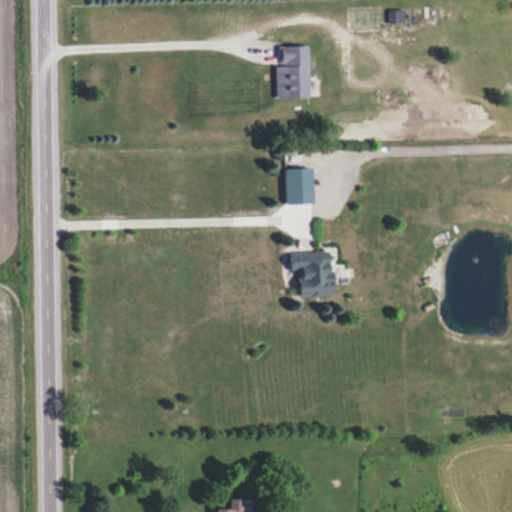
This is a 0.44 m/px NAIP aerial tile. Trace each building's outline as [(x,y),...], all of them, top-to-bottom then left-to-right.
[(387,11),(387,23),(402,22),(402,10),(387,11)] [(273,99),(307,98),(305,45),(276,46),(276,66),(272,67),(273,99)] [(309,168),(281,169),(283,205),(311,204),(309,168)] [(286,253),(287,271),(295,270),(296,297),(329,295),(327,251),(286,253)] [(240,511),(240,499),(227,499),(227,509),(208,509),(208,511),(240,511)]
